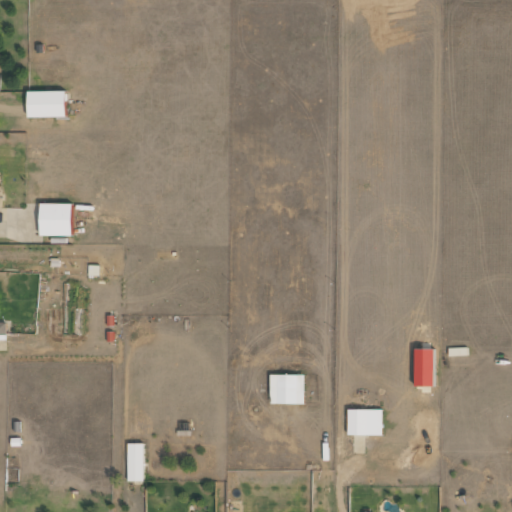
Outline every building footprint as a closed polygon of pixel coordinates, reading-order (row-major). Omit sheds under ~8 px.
[(27,117),(65,116),(64,90),(26,91),(27,117)] [(71,235),(71,202),(39,202),(39,234),(71,235)] [(98,265),(88,265),(88,274),(98,274),(98,265)] [(434,347),(414,347),(414,385),(433,385),(434,347)] [(270,403),(304,403),(303,373),(269,374),(270,403)] [(381,408),(347,408),(347,434),(381,434),(381,408)] [(143,443),(127,443),(127,481),(143,481),(143,443)]
